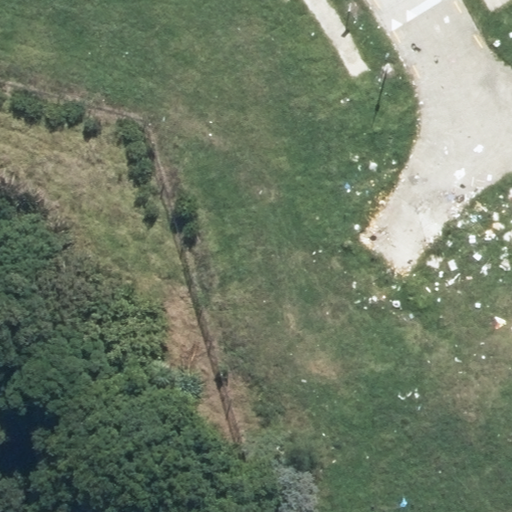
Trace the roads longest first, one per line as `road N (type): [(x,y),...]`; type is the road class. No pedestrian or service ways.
road 1 (residential): [(486,109),(414,227)]
road 2 (residential): [(412,0),(486,109)]
